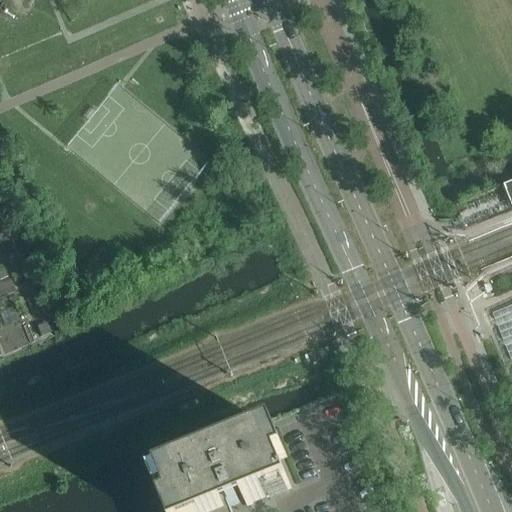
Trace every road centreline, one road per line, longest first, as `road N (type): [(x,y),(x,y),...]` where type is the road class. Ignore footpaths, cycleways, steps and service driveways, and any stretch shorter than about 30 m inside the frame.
road 1 (secondary): [(234,0),(408,402),(467,511)]
road 2 (secondary): [(494,511),(272,0)]
